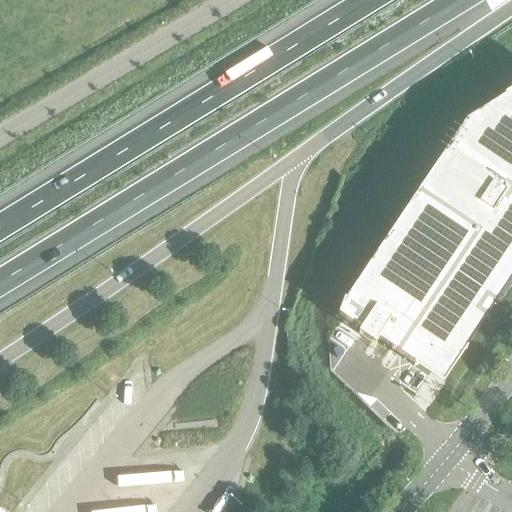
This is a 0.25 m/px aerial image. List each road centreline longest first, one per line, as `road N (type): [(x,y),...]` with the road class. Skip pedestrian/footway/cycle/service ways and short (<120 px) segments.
road 1 (motorway): [(0,282),(459,0)]
road 2 (motorway): [(369,0),(0,227)]
road 3 (unclassified): [(229,0),(0,134)]
road 4 (motorway): [(295,154),(511,4)]
road 5 (tertiary): [(397,511),(511,373)]
road 6 (unknown): [(347,357),(407,406),(446,456)]
